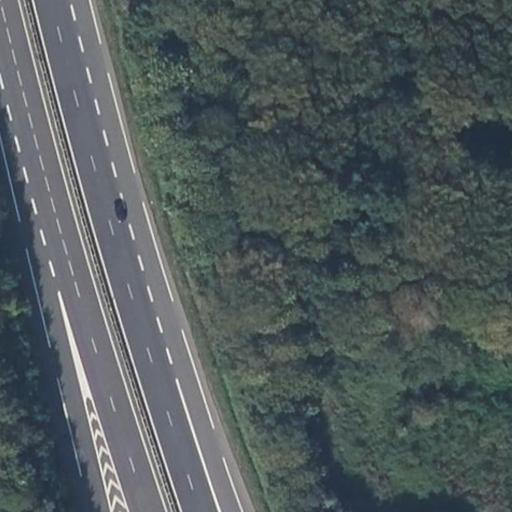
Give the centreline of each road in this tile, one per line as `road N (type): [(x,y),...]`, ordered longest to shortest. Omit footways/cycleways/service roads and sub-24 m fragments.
road 1 (trunk): [(234,511),(61,0)]
road 2 (trunk): [(0,0),(77,290),(149,511)]
road 3 (trunk): [(200,511),(52,0)]
road 4 (trunk): [(0,57),(101,511)]
